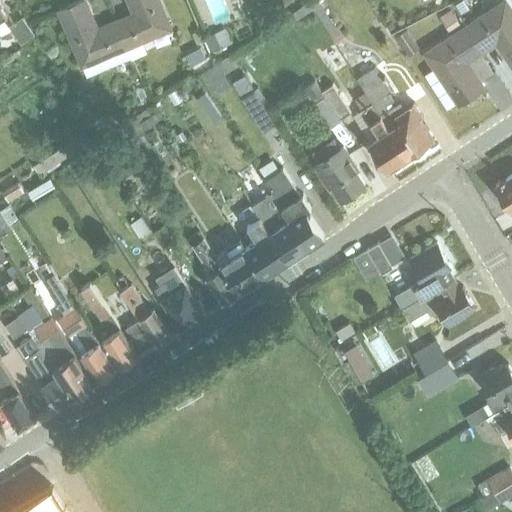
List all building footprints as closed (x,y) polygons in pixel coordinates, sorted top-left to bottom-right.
[(7,0),(0,0),(0,10),(10,5),(7,0)] [(58,0),(81,60),(173,25),(163,0),(129,0),(99,12),(94,0),(58,0)] [(511,0),(477,0),(416,41),(456,100),(492,76),(478,55),(498,41),(511,61),(511,0)] [(18,16),(11,25),(26,36),(33,27),(18,16)] [(212,44),(230,40),(227,26),(209,30),(212,44)] [(393,35),(405,53),(416,45),(405,27),(393,35)] [(199,43),(187,50),(194,64),(207,57),(199,43)] [(376,60),(358,71),(377,101),(395,89),(376,60)] [(333,77),(323,84),(341,112),(352,105),(333,77)] [(362,140),(377,161),(413,136),(398,115),(362,140)] [(342,135),(319,149),(345,190),(368,176),(342,135)] [(511,162),(492,174),(508,204),(511,202),(511,162)] [(183,239),(215,288),(299,232),(280,202),(295,192),(279,168),(229,200),(248,229),(213,252),(198,229),(183,239)] [(140,231),(151,225),(143,211),(132,217),(140,231)] [(158,222),(142,231),(159,261),(175,253),(158,222)] [(364,270),(406,256),(398,230),(355,245),(364,270)] [(1,238),(0,238),(0,264),(12,258),(1,238)] [(432,244),(409,258),(445,317),(467,304),(432,244)] [(13,289),(27,279),(18,266),(4,277),(13,289)] [(37,373),(55,401),(207,301),(189,273),(37,373)] [(62,302),(65,324),(82,321),(79,299),(62,302)] [(423,362),(448,351),(439,332),(415,343),(423,362)] [(338,348),(359,380),(377,368),(356,337),(338,348)] [(0,380),(15,374),(0,339),(0,380)] [(469,343),(451,353),(459,368),(478,358),(469,343)] [(511,381),(495,353),(473,367),(509,426),(511,423),(511,381)] [(420,363),(425,384),(458,376),(452,355),(420,363)] [(10,379),(0,386),(0,404),(12,420),(30,406),(10,379)] [(511,474),(506,464),(466,488),(478,509),(511,489),(511,474)] [(74,511),(55,479),(0,511),(74,511)]
